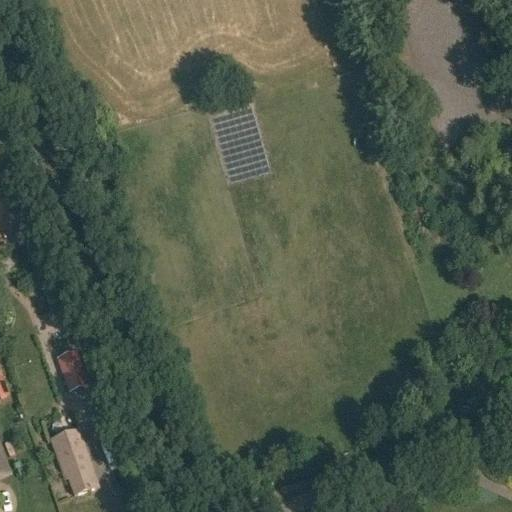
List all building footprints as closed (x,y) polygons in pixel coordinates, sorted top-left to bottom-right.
[(43,290),(50,308),(59,305),(53,287),(43,290)] [(69,397),(89,390),(77,355),(57,362),(69,397)] [(0,403),(10,400),(0,373),(0,403)] [(99,491),(79,433),(52,444),(65,484),(69,483),(75,500),(99,491)] [(0,481),(9,478),(0,452),(0,481)]
